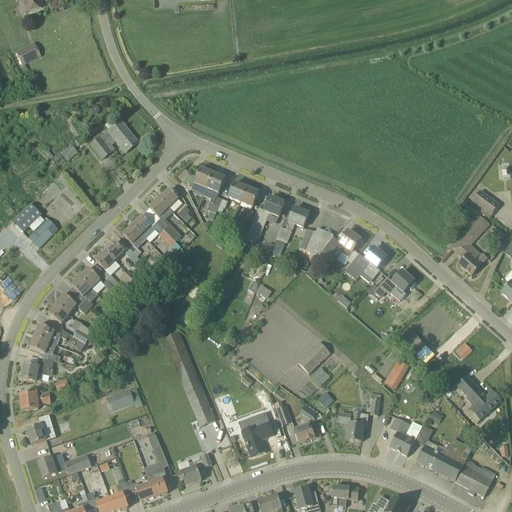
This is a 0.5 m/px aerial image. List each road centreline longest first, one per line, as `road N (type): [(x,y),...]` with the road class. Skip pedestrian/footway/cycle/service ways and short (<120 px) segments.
road 1 (residential): [(36,511),(7,422),(19,325),(182,134)]
road 2 (residential): [(511,340),(365,213),(182,134)]
road 3 (track): [(511,11),(375,56),(140,98)]
road 4 (track): [(493,0),(403,34),(126,81)]
road 5 (secondary): [(460,511),(402,481),(344,467),(262,478),(176,511)]
road 6 (unclassified): [(155,116),(117,64),(99,0)]
